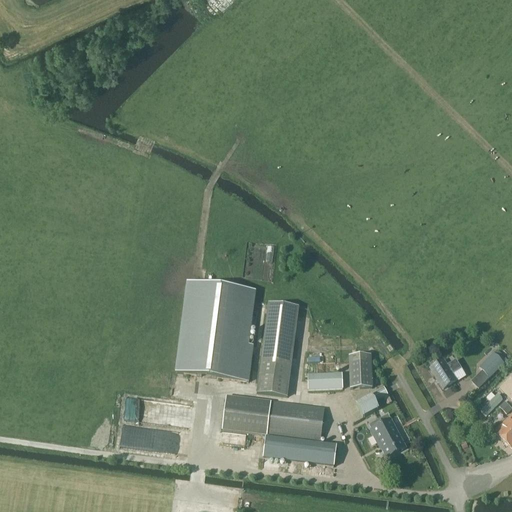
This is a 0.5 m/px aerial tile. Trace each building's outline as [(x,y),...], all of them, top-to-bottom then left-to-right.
[(187,284),(175,374),(177,375),(249,384),(254,347),(249,346),(256,293),(189,284),(187,284)] [(299,308),(268,304),(256,395),(287,399),(299,308)] [(492,355),(478,369),(489,379),(502,365),(492,355)] [(350,366),(351,390),(372,389),(371,366),(371,358),(349,358),(350,366)] [(444,361),(430,370),(443,391),(457,382),(453,376),(462,371),(456,362),(447,367),(444,361)] [(308,393),(343,391),(342,375),(308,376),(308,393)] [(371,397),(355,405),(363,419),(379,411),(375,403),(383,398),(387,405),(392,402),(388,396),(384,388),(370,396),(371,397)] [(486,418),(502,402),(497,397),(481,413),(486,418)] [(222,432),(266,437),(320,444),(325,410),(270,403),(226,398),(222,432)] [(380,425),(369,431),(380,452),(381,451),(386,460),(406,450),(388,416),(378,421),(380,425)] [(511,416),(494,434),(511,451),(511,416)] [(266,439),(263,460),(356,471),(359,451),(356,450),(357,444),(345,443),(344,449),(266,439)]
